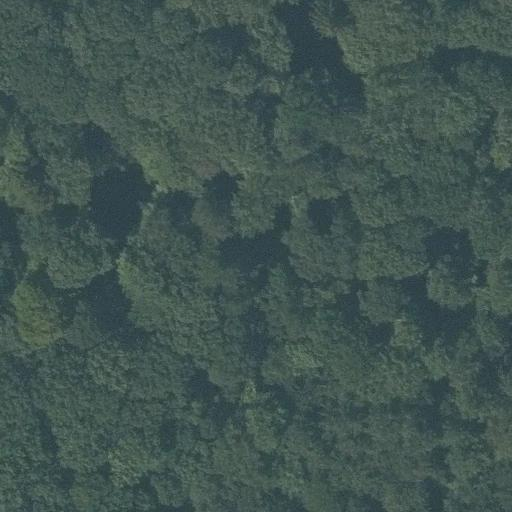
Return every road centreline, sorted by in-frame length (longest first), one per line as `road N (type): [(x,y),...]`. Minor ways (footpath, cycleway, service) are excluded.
road 1 (unknown): [(511,287),(457,304),(413,299),(314,274),(127,204)]
road 2 (track): [(127,204),(204,127),(399,0)]
road 3 (unknown): [(127,204),(0,164)]
